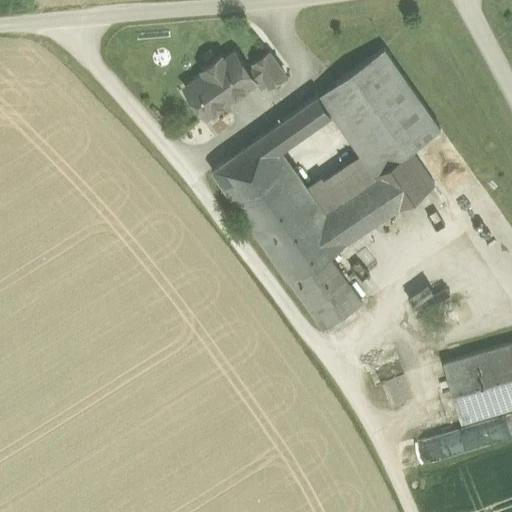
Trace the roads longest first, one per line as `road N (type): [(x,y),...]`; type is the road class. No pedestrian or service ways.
road 1 (unclassified): [(409,511),(381,443),(175,151),(70,46),(65,21)]
road 2 (unclassified): [(332,0),(65,21)]
road 3 (track): [(511,317),(331,373)]
